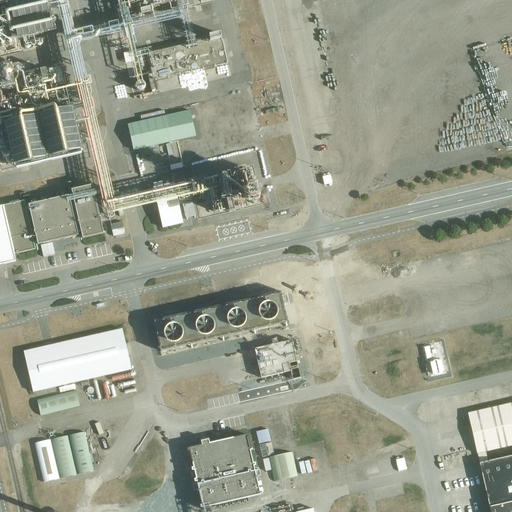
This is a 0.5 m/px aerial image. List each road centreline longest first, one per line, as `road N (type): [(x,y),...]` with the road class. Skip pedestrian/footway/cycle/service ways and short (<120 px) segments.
road 1 (unknown): [(358,388),(171,423),(156,400)]
road 2 (unknown): [(0,440),(156,400)]
road 3 (unknown): [(156,400),(128,276)]
